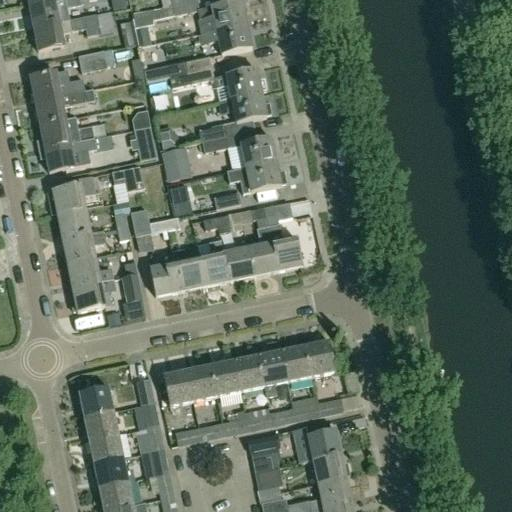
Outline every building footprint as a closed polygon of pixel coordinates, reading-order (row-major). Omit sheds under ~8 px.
[(26,0),(28,8),(69,0),(26,0)] [(87,0),(69,0),(28,8),(33,32),(69,24),(66,12),(89,8),(87,0)] [(123,0),(110,0),(113,13),(126,11),(123,0)] [(159,0),(161,11),(197,3),(196,0),(159,0)] [(197,3),(161,11),(131,16),(138,51),(151,48),(147,29),(154,28),(153,24),(197,15),(202,38),(246,29),(241,5),(199,14),(197,3)] [(129,12),(69,24),(33,32),(38,55),(64,50),(61,38),(85,33),(87,41),(112,36),(113,37),(131,33),(130,31),(133,30),(129,12)] [(246,29),(202,38),(198,39),(200,49),(218,46),(221,60),(251,53),(246,29)] [(137,49),(134,37),(126,39),(122,44),(124,51),(137,49)] [(116,52),(77,60),(81,77),(107,72),(106,71),(119,68),(116,52)] [(209,60),(167,69),(170,81),(212,72),(209,60)] [(172,92),(214,83),(214,82),(212,72),(170,81),(172,92)] [(145,84),(144,79),(143,73),(134,75),(136,86),(145,84)] [(263,83),(257,85),(255,73),(225,79),(214,82),(214,83),(218,107),(230,104),(260,98),(260,96),(265,95),(263,83)] [(34,106),(92,94),(92,93),(84,94),(82,84),(69,86),(66,75),(55,77),(55,76),(29,82),(34,106)] [(95,105),(92,94),(34,106),(39,130),(65,125),(62,111),(95,105)] [(266,122),(265,120),(270,119),(268,108),(263,109),(260,98),(230,104),(218,107),(221,119),(233,116),(235,129),(266,122)] [(150,131),(147,114),(136,116),(131,124),(133,134),(150,131)] [(65,125),(39,130),(44,153),(70,148),(70,147),(80,145),(80,146),(94,143),(101,142),(100,139),(108,138),(105,128),(67,136),(65,125)] [(224,141),(233,139),(230,126),(222,127),(223,128),(199,133),(201,146),(224,141)] [(163,154),(175,151),(172,137),(171,132),(159,134),(163,154)] [(94,143),(96,154),(112,151),(110,140),(101,142),(94,143)] [(227,152),(224,141),(201,146),(204,157),(227,152)] [(245,172),(275,166),(270,141),(239,148),(245,172)] [(70,148),(44,153),(48,177),(74,171),(70,148)] [(192,180),(189,161),(163,166),(167,185),(192,180)] [(280,191),(275,166),(245,172),(250,197),(280,191)] [(139,170),(120,174),(123,187),(124,187),(126,196),(144,193),(139,170)] [(123,187),(120,174),(111,175),(113,189),(123,187)] [(57,220),(85,215),(82,201),(95,198),(92,180),(76,183),(77,189),(52,194),(57,220)] [(188,188),(192,213),(207,210),(203,186),(188,188)] [(193,216),(188,198),(180,200),(178,188),(169,190),(176,220),(193,216)] [(216,214),(241,208),(238,195),(213,201),(216,214)] [(289,206),(263,211),(265,222),(266,226),(292,221),(289,206)] [(265,222),(263,211),(251,214),(253,224),(265,222)] [(166,234),(164,224),(148,227),(146,213),(130,216),(135,241),(138,256),(153,254),(150,237),(160,236),(161,242),(168,241),(167,234),(166,234)] [(85,215),(57,220),(62,244),(104,236),(103,234),(89,237),(85,215)] [(116,234),(127,231),(124,217),(113,219),(116,234)] [(227,218),(214,221),(216,232),(229,230),(227,218)] [(166,234),(167,234),(180,232),(178,221),(164,224),(166,234)] [(216,232),(214,221),(202,223),(204,235),(216,232)] [(279,228),(267,230),(277,275),(302,269),(296,243),(283,246),(279,228)] [(277,275),(267,230),(256,233),(260,250),(247,253),(252,280),(277,275)] [(127,231),(116,234),(118,245),(129,243),(127,231)] [(104,236),(62,244),(67,268),(95,263),(92,249),(106,247),(104,236)] [(211,260),(198,263),(203,290),(228,285),(222,258),(223,258),(220,244),(208,246),(211,260)] [(203,290),(198,263),(186,265),(183,251),(170,253),(173,268),(179,295),(203,290)] [(247,253),(223,258),(222,258),(228,285),(252,280),(247,253)] [(95,263),(67,268),(72,293),(113,284),(111,272),(97,275),(95,263)] [(120,283),(137,279),(137,277),(136,277),(134,266),(123,268),(125,280),(120,281),(120,283)] [(173,268),(149,273),(155,300),(179,295),(173,268)] [(137,279),(120,283),(125,306),(121,307),(125,326),(145,322),(141,303),(142,303),(137,279)] [(113,284),(72,293),(74,301),(70,302),(72,315),(76,314),(77,317),(105,311),(102,297),(115,295),(113,284)] [(118,316),(106,318),(108,330),(121,327),(118,316)] [(329,346),(305,351),(311,382),(335,378),(329,346)] [(311,382),(305,351),(282,356),(288,387),(311,382)] [(288,387),(282,356),(258,361),(264,392),(288,387)] [(264,392),(258,361),(235,365),(241,397),(264,392)] [(241,397),(235,365),(211,370),(217,402),(241,397)] [(217,402),(211,370),(187,375),(194,406),(217,402)] [(194,406),(187,375),(163,380),(169,411),(194,406)] [(143,410),(154,408),(149,384),(138,386),(143,410)] [(84,422),(113,416),(108,392),(79,398),(84,422)] [(340,404),(316,409),(319,421),(343,416),(340,404)] [(154,408),(143,410),(147,433),(158,431),(154,408)] [(319,421),(316,409),(293,414),(296,426),(319,421)] [(296,426),(293,414),(270,419),(272,431),(296,426)] [(113,416),(84,422),(88,445),(118,439),(113,416)] [(270,419),(247,424),(249,435),(272,431),(270,419)] [(249,435),(247,424),(223,428),(226,440),(249,435)] [(223,428),(200,433),(202,445),(226,440),(223,428)] [(158,431),(147,433),(152,456),(163,454),(158,431)] [(202,445),(200,433),(175,438),(178,450),(202,445)] [(313,465),(341,459),(335,434),(307,441),(310,452),(296,454),(298,467),(312,464),(313,465)] [(123,463),(118,439),(88,445),(93,469),(123,463)] [(255,478),(273,474),(271,466),(277,465),(280,460),(276,440),(248,446),(255,478)] [(168,477),(163,454),(152,456),(157,479),(157,480),(168,477)] [(343,469),(341,459),(313,465),(318,489),(346,483),(346,481),(350,480),(348,468),(343,469)] [(128,486),(123,463),(93,469),(98,492),(128,486)] [(279,473),(273,474),(255,478),(259,495),(283,490),(279,473)] [(157,480),(157,479),(148,481),(152,498),(160,496),(162,503),(173,501),(168,477),(157,480)] [(346,483),(318,489),(321,504),(310,506),(311,511),(331,511),(351,507),(346,483)] [(128,486),(98,492),(101,511),(122,511),(132,510),(128,486)] [(175,511),(173,501),(162,503),(162,504),(153,506),(154,511),(175,511)] [(262,511),(287,511),(286,503),(261,508),(262,511)]
